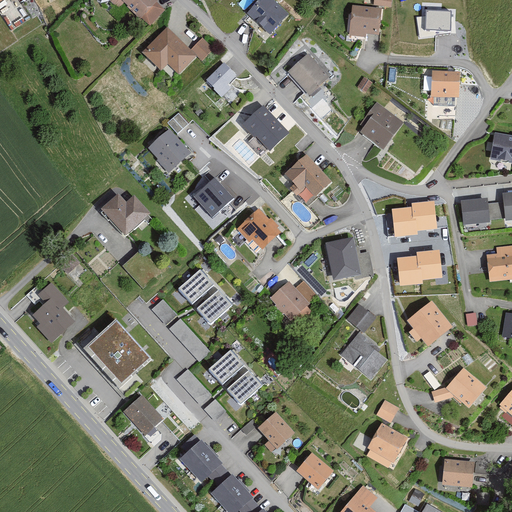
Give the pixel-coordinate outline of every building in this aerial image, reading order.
[(166,5),(160,0),(113,0),(120,6),(124,0),(125,0),(152,22),(166,5)] [(287,12),(274,0),(252,0),(245,9),(270,31),(287,12)] [(384,8),(345,4),(342,32),(381,36),(384,8)] [(452,11),(426,10),(425,31),(451,33),(452,11)] [(194,51),(165,24),(140,51),(169,78),(194,51)] [(331,77),(306,49),(285,67),(309,95),(331,77)] [(237,72),(219,57),(205,75),(223,89),(237,72)] [(461,67),(433,65),(431,92),(460,94),(461,67)] [(406,119),(377,100),(358,130),(387,148),(406,119)] [(288,128),(262,103),(242,123),(268,148),(288,128)] [(191,148),(168,122),(145,143),(168,169),(191,148)] [(511,136),(496,135),(493,157),(511,160),(511,136)] [(332,181),(307,152),(284,172),(310,201),(332,181)] [(233,198),(214,178),(194,197),(213,217),(233,198)] [(152,210),(126,185),(100,210),(125,236),(152,210)] [(486,199),(463,201),(464,222),(488,220),(486,199)] [(283,232),(258,203),(234,224),(260,253),(283,232)] [(436,228),(433,203),(412,205),(413,209),(394,211),(396,236),(416,234),(415,230),(436,228)] [(352,238),(328,243),(335,277),(359,272),(352,238)] [(441,276),(438,251),(417,254),(418,258),(399,260),(401,284),(421,282),(420,279),(441,276)] [(72,253),(60,266),(69,273),(80,261),(72,253)] [(141,286),(155,271),(136,253),(122,268),(141,286)] [(511,256),(489,258),(491,279),(511,276),(511,256)] [(230,302),(201,269),(181,287),(211,320),(230,302)] [(315,306),(289,279),(267,300),(294,327),(315,306)] [(51,283),(34,297),(42,306),(29,316),(52,344),(76,325),(62,308),(68,303),(51,283)] [(163,298),(152,309),(164,323),(176,312),(163,298)] [(433,301),(409,321),(416,330),(412,334),(419,342),(424,339),(431,347),(455,327),(433,301)] [(374,318),(359,306),(349,319),(364,331),(374,318)] [(153,357),(118,315),(87,342),(122,385),(153,357)] [(181,317),(169,327),(199,362),(211,351),(181,317)] [(379,349),(360,334),(343,356),(371,378),(385,361),(376,353),(379,349)] [(262,387),(228,350),(206,370),(241,407),(262,387)] [(176,378),(200,404),(212,394),(188,368),(176,378)] [(484,388),(464,370),(448,388),(433,393),(436,402),(457,395),(469,406),(484,388)] [(166,413),(142,390),(123,411),(147,433),(166,413)] [(511,393),(501,406),(511,415),(511,393)] [(216,398),(204,409),(213,419),(226,409),(216,398)] [(398,408),(385,402),(378,415),(391,421),(398,408)] [(296,429),(276,406),(255,424),(274,447),(296,429)] [(406,438),(382,425),(369,448),(393,461),(406,438)] [(223,459),(202,436),(183,457),(203,478),(223,459)] [(334,469),(311,449),(295,468),(318,487),(334,469)] [(473,464),(446,461),(444,484),(471,486),(473,464)] [(233,511),(253,495),(231,471),(209,491),(228,511),(233,511)] [(376,493),(362,481),(337,511),(380,511),(368,502),(376,493)] [(410,500),(418,503),(421,494),(414,491),(410,500)] [(449,511),(427,499),(419,511),(449,511)]
